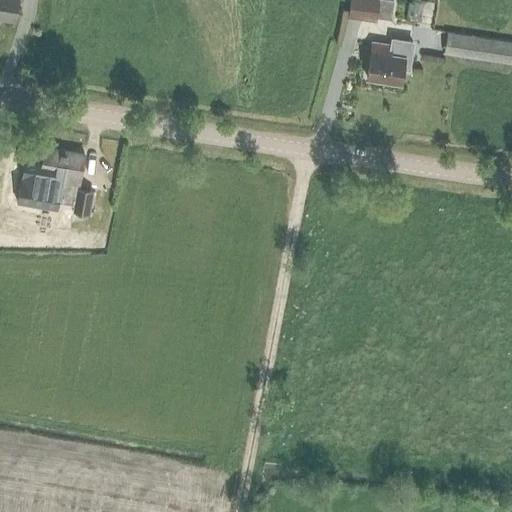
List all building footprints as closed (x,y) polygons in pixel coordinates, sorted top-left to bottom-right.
[(0,0),(0,18),(16,21),(19,0),(0,0)] [(350,0),(348,17),(376,22),(377,18),(391,20),(394,0),(391,0),(350,0)] [(511,42),(446,32),(443,53),(511,63),(511,42)] [(402,83),(404,69),(410,70),(414,40),(391,37),(390,45),(372,42),(368,78),(402,83)] [(81,176),(84,153),(45,147),(40,182),(61,185),(63,174),(81,176)] [(90,215),(94,190),(76,187),(72,212),(90,215)]
